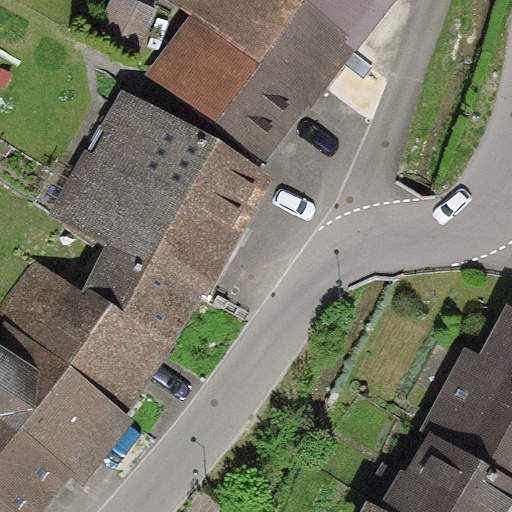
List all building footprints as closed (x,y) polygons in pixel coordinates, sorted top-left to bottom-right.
[(155,11),(129,0),(111,0),(96,36),(136,54),(155,11)] [(293,0),(167,0),(190,13),(135,95),(261,166),(357,49),(293,0)] [(394,0),(293,0),(357,49),(394,0)] [(135,95),(120,89),(46,214),(103,244),(203,294),(209,297),(272,176),(261,166),(135,95)] [(203,294),(103,244),(83,289),(33,259),(0,304),(0,315),(128,414),(203,294)] [(511,511),(511,317),(501,312),(479,356),(464,349),(416,443),(430,451),(417,477),(396,466),(371,511),(511,511)] [(0,417),(72,473),(87,484),(136,420),(128,414),(0,315),(0,417)] [(0,510),(2,511),(43,511),(72,473),(0,417),(0,510)]
